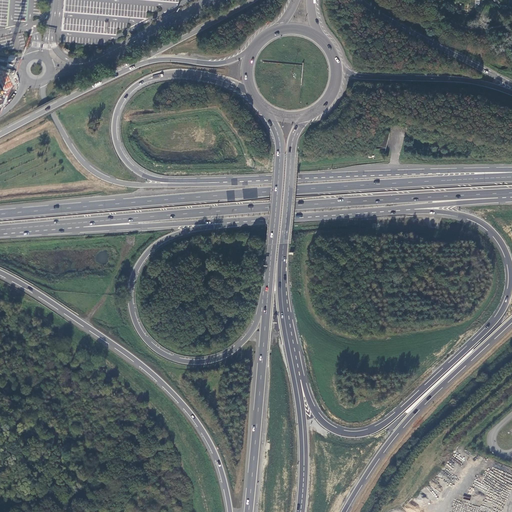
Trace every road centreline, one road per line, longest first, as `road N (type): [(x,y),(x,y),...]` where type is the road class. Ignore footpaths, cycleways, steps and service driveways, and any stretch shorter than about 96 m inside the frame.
road 1 (trunk): [(404,209),(461,214),(491,230),(509,259),(510,291),(488,329),(402,411),(366,434),(332,431),(309,402),(282,246)]
road 2 (trunk): [(511,176),(0,213)]
road 3 (trunk): [(77,222),(510,192)]
road 4 (trunk): [(269,274),(249,333),(210,360),(159,351),(136,324),(130,299),(139,263),(161,240),(264,220)]
road 5 (trunk): [(0,272),(170,390),(212,447),(230,511)]
road 6 (trunk): [(233,181),(142,173),(121,153),(117,110),(135,85),(161,74),(204,75),(251,93)]
road 7 (trunk): [(511,176),(428,171),(233,181)]
road 8 (trunk): [(301,511),(303,425),(282,246)]
road 9 (trunk): [(344,511),(404,423),(511,320)]
road 10 (trunk): [(233,181),(135,185),(100,175),(72,148),(42,95),(46,81)]
road 11 (trunk): [(269,274),(248,511)]
road 12 (tertiary): [(49,77),(100,66),(223,0)]
road 13 (trunk): [(77,222),(84,229),(264,220)]
road 14 (track): [(511,374),(439,439),(392,511)]
road 15 (trunk): [(511,92),(460,79),(367,77),(336,62)]
road 16 (tertiary): [(209,0),(85,64),(50,62)]
road 17 (trunk): [(511,84),(361,0)]
road 18 (trunk): [(267,111),(279,145),(269,274)]
road 19 (trunk): [(253,0),(127,68)]
road 20 (trunk): [(127,68),(0,133)]
road 21 (trunk): [(264,220),(404,209)]
road 22 (trunk): [(282,246),(292,137),(307,116)]
road 23 (trunk): [(254,47),(219,63),(157,59),(127,68)]
